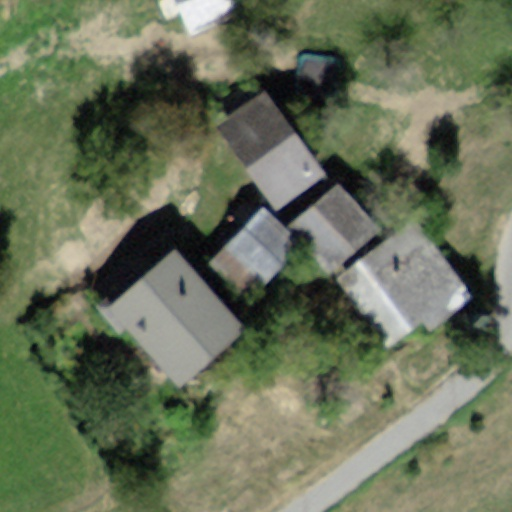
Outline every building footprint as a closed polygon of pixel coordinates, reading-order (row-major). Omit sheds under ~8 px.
[(174,0),(189,34),(254,6),(251,0),(174,0)] [(262,99),(223,128),(277,202),(317,173),(262,99)] [(338,190),(295,228),(329,267),(372,229),(338,190)] [(294,247),(263,214),(216,261),(247,293),(294,247)] [(463,293),(415,225),(343,275),(387,337),(420,314),(426,319),(463,293)] [(236,328),(173,257),(115,308),(178,379),(236,328)]
